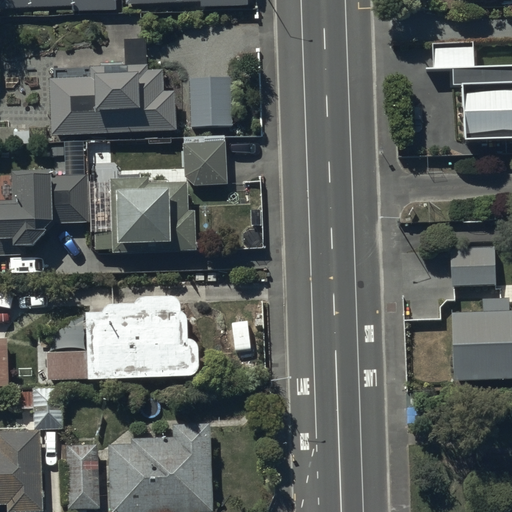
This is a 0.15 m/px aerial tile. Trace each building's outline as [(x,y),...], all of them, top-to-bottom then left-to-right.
[(0,0),(0,7),(72,6),(72,11),(116,10),(115,0),(0,0)] [(144,42),(124,42),(125,67),(91,69),(91,80),(50,82),(52,137),(176,132),(175,95),(163,96),(162,74),(147,75),(147,68),(145,68),(144,42)] [(474,47),(432,47),(433,73),(454,73),(454,90),(463,91),(464,144),(511,143),(511,68),(474,69),(474,47)] [(232,80),(189,81),(190,129),(233,128),(232,80)] [(226,145),(183,145),(184,181),(193,189),(227,189),(226,145)] [(88,226),(87,178),(49,179),(49,174),(11,174),(12,190),(17,190),(17,203),(0,203),(0,259),(9,259),(9,253),(32,253),(54,227),(88,226)] [(150,184),(111,183),(111,193),(93,194),(94,213),(110,213),(111,232),(95,232),(95,252),(110,252),(110,256),(197,254),(196,215),(189,215),(188,187),(150,188),(150,184)] [(496,288),(495,250),(450,251),(452,289),(496,288)] [(103,317),(86,316),(86,356),(47,356),(47,383),(87,383),(87,384),(199,382),(198,345),(188,345),(187,317),(180,317),(180,309),(179,308),(178,307),(177,306),(176,305),(174,304),(173,303),(172,303),(171,302),(169,301),(168,301),(167,300),(165,300),(164,300),(163,299),(161,299),(160,299),(158,299),(157,299),(155,299),(154,299),(152,299),(151,300),(150,300),(148,300),(147,301),(146,301),(144,302),(143,303),(142,303),(140,304),(139,305),(138,306),(137,307),(136,308),(135,309),(113,309),(112,309),(111,309),(110,309),(109,309),(109,310),(108,310),(107,310),(107,311),(106,311),(106,312),(105,312),(105,313),(104,313),(104,314),(103,315),(103,316),(103,317)] [(511,314),(510,315),(509,302),(482,303),(482,316),(452,317),(453,384),(511,382),(511,314)] [(7,342),(0,342),(0,390),(8,390),(7,342)] [(62,391),(34,392),(34,432),(63,431),(62,391)] [(132,448),(110,449),(110,511),(212,511),(211,428),(173,429),(173,441),(131,442),(132,448)] [(40,435),(0,436),(0,508),(8,509),(8,511),(43,511),(43,502),(41,498),(40,435)] [(100,511),(100,448),(66,449),(67,511),(100,511)]
